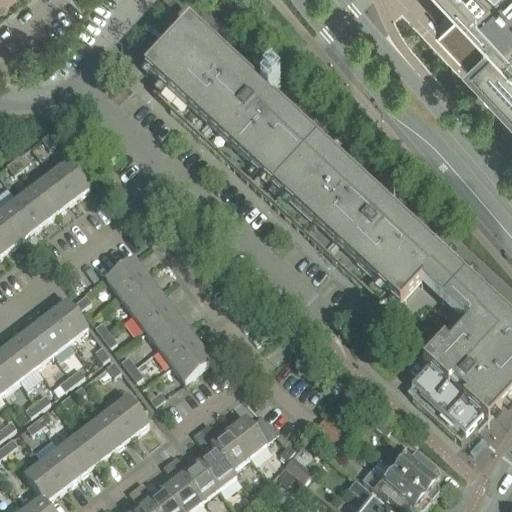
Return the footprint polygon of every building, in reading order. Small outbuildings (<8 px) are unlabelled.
[(511,0),(454,0),(457,3),(438,22),(436,20),(435,21),(511,102),(511,0)] [(189,30),(145,78),(159,92),(153,99),(378,308),(385,301),(400,315),(422,291),(427,296),(459,326),(468,334),(450,354),(444,348),(423,371),(429,377),(407,400),(460,449),(482,426),(488,431),(511,405),(511,329),(482,301),(450,271),(434,257),(274,108),(273,109),(253,91),(254,90),(189,30)] [(56,150),(54,147),(49,140),(42,145),(49,155),(56,150)] [(15,166),(22,176),(28,171),(21,161),(15,166)] [(15,181),(22,176),(15,166),(7,171),(15,181)] [(74,207),(91,194),(70,166),(52,179),(74,207)] [(57,220),(74,207),(52,179),(35,192),(57,220)] [(39,234),(57,220),(35,192),(18,206),(39,234)] [(22,246),(39,234),(18,206),(1,219),(22,246)] [(0,255),(4,260),(22,246),(1,219),(0,219),(0,255)] [(120,304),(148,283),(134,265),(106,286),(120,304)] [(132,321),(161,300),(148,283),(120,304),(132,321)] [(145,338),(174,317),(161,300),(132,321),(145,338)] [(76,309),(82,316),(92,308),(86,301),(76,309)] [(51,320),(72,348),(89,336),(67,308),(51,320)] [(159,355),(187,334),(174,317),(145,338),(159,355)] [(54,362),(72,348),(51,320),(33,334),(54,362)] [(103,343),(110,338),(103,328),(96,333),(103,343)] [(37,375),(54,362),(33,334),(14,348),(37,375)] [(173,374),(201,353),(187,334),(159,355),(173,374)] [(110,338),(103,343),(111,353),(118,348),(110,338)] [(0,364),(19,389),(37,375),(14,348),(0,358),(0,364)] [(110,363),(103,353),(96,358),(103,368),(110,363)] [(186,391),(214,370),(201,353),(173,374),(186,391)] [(130,378),(137,373),(129,362),(122,368),(130,378)] [(0,399),(2,402),(19,389),(0,364),(0,399)] [(114,368),(107,373),(115,383),(121,378),(114,368)] [(137,373),(130,378),(137,387),(144,382),(137,373)] [(70,382),(75,389),(85,381),(80,374),(70,382)] [(66,397),(75,389),(70,382),(60,390),(66,397)] [(338,400),(346,391),(340,386),(332,395),(338,400)] [(73,399),(78,405),(87,399),(82,392),(73,399)] [(156,413),(166,405),(161,398),(151,406),(156,413)] [(67,414),(78,405),(73,399),(62,407),(67,414)] [(35,409),(41,416),(51,408),(46,401),(35,409)] [(111,415),(132,443),(148,431),(127,403),(111,415)] [(31,423),(41,416),(35,409),(26,416),(31,423)] [(116,456),(132,443),(111,415),(95,427),(116,456)] [(388,442),(395,433),(375,417),(368,426),(388,442)] [(37,426),(42,433),(53,425),(47,418),(37,426)] [(229,438),(251,466),(268,452),(267,451),(279,441),(261,423),(252,431),(247,424),(229,438)] [(326,425),(320,433),(318,434),(337,450),(345,441),(326,425)] [(33,440),(42,433),(37,426),(27,433),(33,440)] [(2,434),(7,441),(17,434),(11,427),(2,434)] [(97,470),(116,456),(95,427),(76,442),(97,470)] [(215,441),(208,431),(201,436),(208,446),(215,441)] [(202,451),(208,446),(201,436),(194,441),(202,451)] [(234,479),(251,466),(229,438),(212,451),(215,456),(216,455),(234,479)] [(81,482),(97,470),(76,442),(59,454),(81,482)] [(482,443),(470,456),(474,461),(486,448),(482,443)] [(2,453),(7,460),(18,452),(13,445),(2,453)] [(287,466),(295,457),(288,451),(280,461),(287,466)] [(395,479),(432,509),(439,499),(438,493),(434,490),(441,481),(406,453),(398,463),(404,468),(395,479)] [(65,494),(81,482),(59,454),(43,467),(65,494)] [(238,484),(234,479),(216,455),(215,456),(198,469),(220,497),(238,484)] [(171,468),(178,478),(185,473),(177,463),(171,468)] [(285,474),(299,486),(303,490),(312,480),(294,464),(285,474)] [(428,511),(432,509),(395,479),(379,466),(363,486),(394,511),(428,511)] [(46,509),(65,494),(43,467),(24,482),(41,505),(45,510),(46,509)] [(171,484),(178,478),(171,468),(164,473),(171,484)] [(203,511),(220,497),(198,469),(181,482),(203,511)] [(278,484),(287,492),(294,484),(285,476),(278,484)] [(176,511),(200,511),(203,511),(181,482),(164,495),(176,511)] [(385,511),(354,487),(347,495),(367,510),(365,511),(385,511)] [(136,494),(144,505),(151,500),(143,489),(136,494)] [(137,510),(144,505),(136,494),(129,500),(137,510)] [(149,511),(176,511),(164,495),(147,508),(149,511)]
